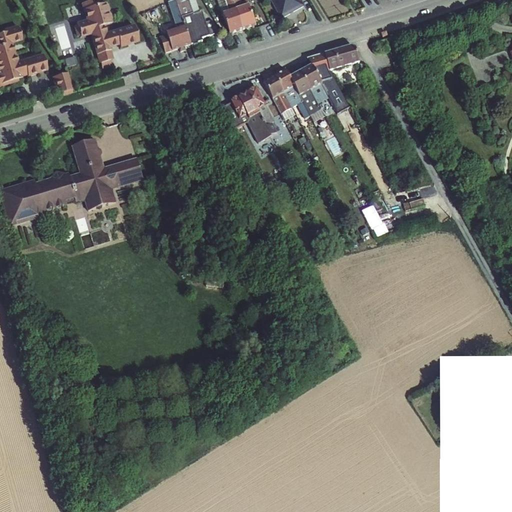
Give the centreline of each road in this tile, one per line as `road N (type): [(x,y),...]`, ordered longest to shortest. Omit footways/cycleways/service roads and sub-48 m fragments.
road 1 (secondary): [(453,0),(0,137)]
road 2 (track): [(353,32),(511,309)]
